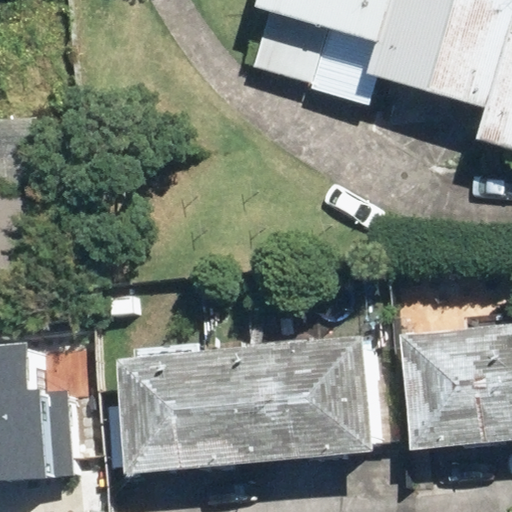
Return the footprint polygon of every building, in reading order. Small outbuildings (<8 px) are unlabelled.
[(511,13),(467,0),(279,0),(256,81),(373,115),(381,87),(499,124),(490,149),(511,155),(511,13)] [(58,203),(0,206),(0,303),(64,300),(58,203)] [(511,341),(403,352),(415,468),(511,458),(511,341)] [(0,492),(93,485),(84,393),(50,396),(46,345),(0,349),(0,492)] [(126,370),(133,485),(388,469),(381,355),(126,370)]
